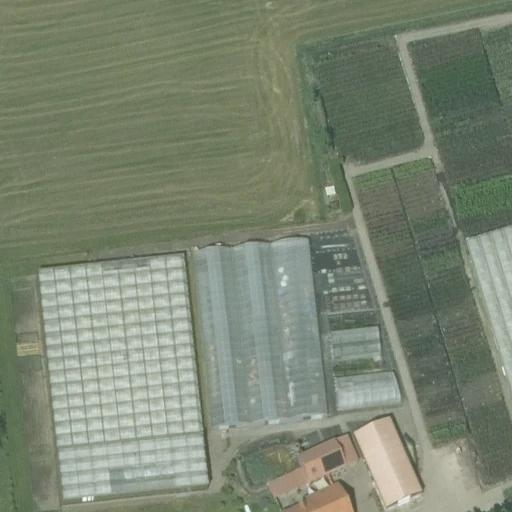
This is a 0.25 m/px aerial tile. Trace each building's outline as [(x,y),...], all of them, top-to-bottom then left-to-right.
[(511,233),(464,247),(511,403),(511,233)] [(316,248),(200,258),(216,434),(332,423),(316,248)] [(204,493),(180,262),(34,277),(60,509),(204,493)] [(378,358),(375,332),(328,337),(331,363),(378,358)] [(341,382),(345,416),(405,409),(401,376),(341,382)] [(385,428),(351,443),(375,497),(381,511),(391,511),(420,500),(388,427),(385,428)] [(301,473),(266,488),(272,503),(355,467),(344,441),(295,461),(301,473)] [(301,511),(345,511),(342,505),(336,491),(304,505),(306,510),(301,511)]
